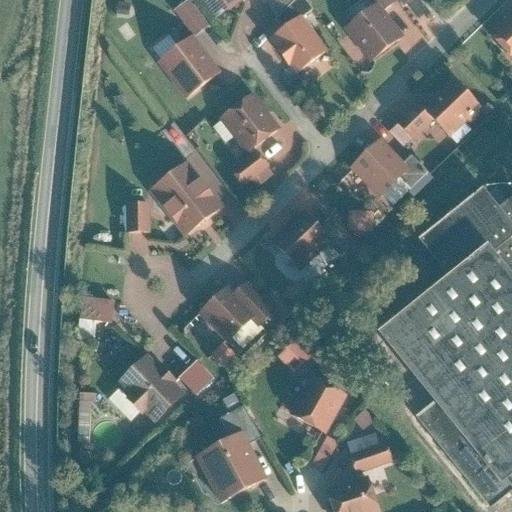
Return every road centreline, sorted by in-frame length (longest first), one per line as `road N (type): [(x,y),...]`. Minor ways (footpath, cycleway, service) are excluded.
road 1 (tertiary): [(75,0),(43,304),(42,511)]
road 2 (residential): [(491,0),(183,297),(156,297)]
